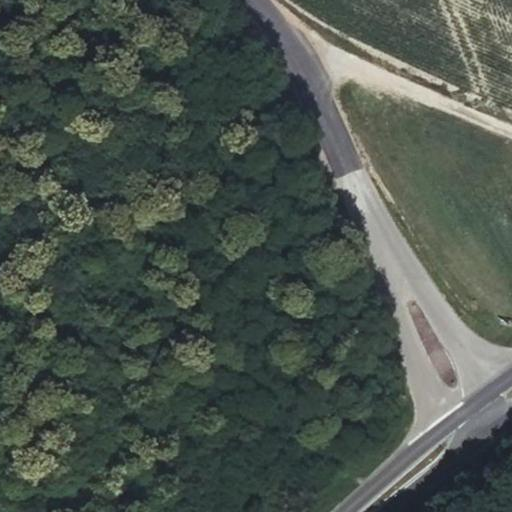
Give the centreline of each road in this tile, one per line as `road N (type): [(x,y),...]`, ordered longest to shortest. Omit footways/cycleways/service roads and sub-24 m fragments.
road 1 (residential): [(335,148),(358,234),(401,319),(432,417),(426,454)]
road 2 (residential): [(511,353),(455,336),(335,148)]
road 3 (track): [(511,134),(314,54),(275,20)]
road 4 (residential): [(251,0),(275,20),(335,148)]
